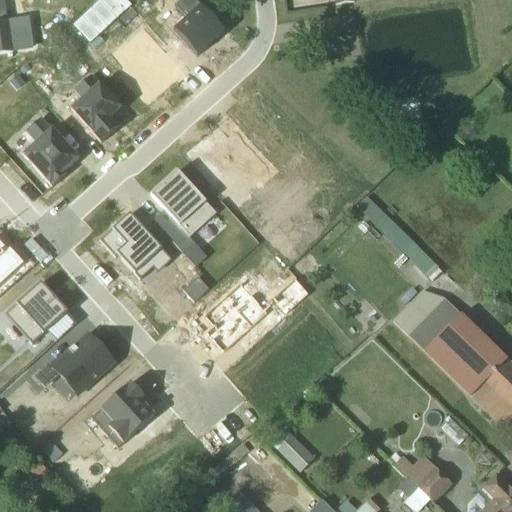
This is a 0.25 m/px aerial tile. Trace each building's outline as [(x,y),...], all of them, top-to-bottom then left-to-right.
[(196,59),(222,35),(190,0),(182,0),(172,9),(184,22),(172,33),(196,59)] [(0,57),(10,57),(6,23),(0,23),(0,57)] [(108,121),(119,112),(89,79),(72,94),(81,103),(69,114),(99,146),(116,131),(108,121)] [(34,146),(21,158),(50,191),(65,177),(63,175),(77,162),(50,132),(49,133),(39,122),(25,135),(34,146)] [(187,242),(214,217),(181,180),(175,186),(169,180),(148,198),(187,242)] [(113,260),(116,258),(138,283),(151,272),(156,277),(170,264),(128,217),(98,244),(113,260)] [(66,316),(39,286),(3,318),(30,348),(66,316)] [(511,374),(505,368),(427,291),(391,327),(469,404),(504,438),(511,430),(511,374)] [(50,371),(75,400),(112,367),(86,338),(50,371)] [(142,401),(129,386),(99,413),(126,443),(152,419),(138,404),(142,401)] [(312,461),(279,428),(265,442),(298,476),(312,461)] [(256,447),(250,439),(213,471),(219,479),(256,447)] [(48,478),(32,460),(19,473),(34,490),(48,478)] [(430,503),(432,506),(450,488),(422,460),(404,478),(417,491),(430,503)] [(511,511),(511,495),(493,478),(479,493),(480,494),(466,509),(465,511),(511,511)] [(238,511),(248,502),(225,479),(213,492),(232,511),(238,511)] [(125,480),(91,511),(132,511),(145,501),(125,480)] [(420,511),(430,503),(417,491),(404,505),(410,511),(420,511)]
